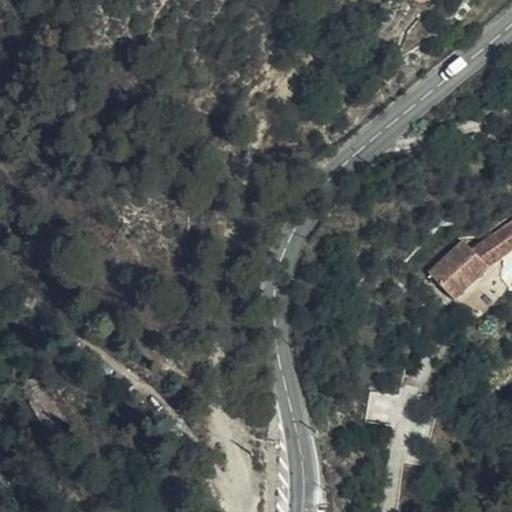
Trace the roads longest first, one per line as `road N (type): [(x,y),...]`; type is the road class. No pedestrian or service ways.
road 1 (tertiary): [(307,511),(310,488),(277,341),(273,290),(282,244),(306,195),(343,159),(511,22)]
road 2 (track): [(230,307),(244,511)]
